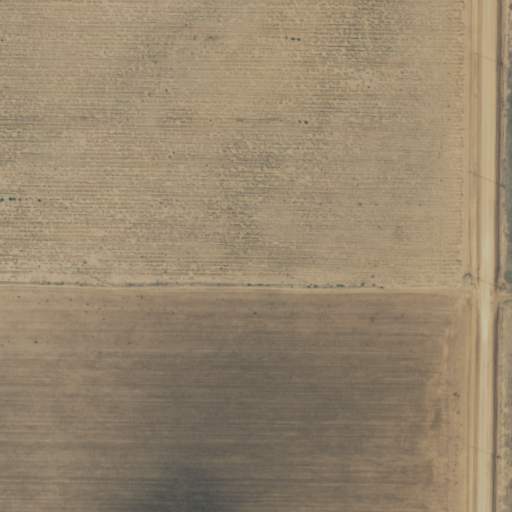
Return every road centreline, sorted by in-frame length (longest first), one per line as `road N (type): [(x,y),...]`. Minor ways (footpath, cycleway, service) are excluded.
road 1 (residential): [(511,304),(0,299)]
road 2 (residential): [(470,511),(475,0)]
